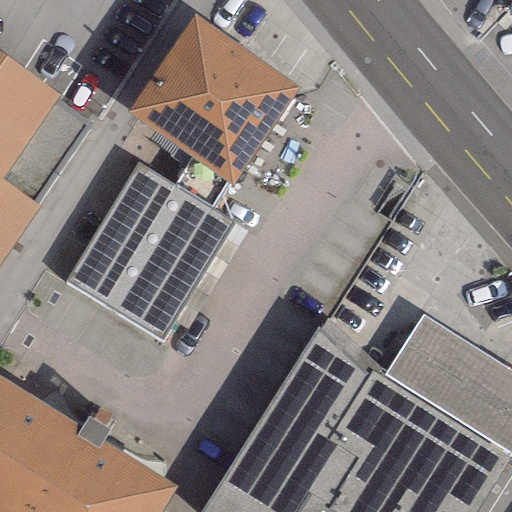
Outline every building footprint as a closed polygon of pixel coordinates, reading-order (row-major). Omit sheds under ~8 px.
[(511,0),(501,12),(511,14),(511,0)] [(297,87),(193,15),(125,111),(189,157),(230,182),(297,87)] [(57,96),(0,56),(0,257),(89,128),(52,103),(57,96)] [(171,187),(135,164),(62,282),(159,342),(232,225),(211,212),(230,182),(189,157),(171,187)] [(511,449),(511,373),(419,316),(382,376),(509,455),(511,449)] [(315,328),(197,511),(317,511),(321,506),(331,511),(476,511),(509,455),(382,376),(324,318),(315,328)] [(157,511),(174,486),(99,440),(105,430),(84,417),(78,426),(0,378),(0,511),(157,511)]
